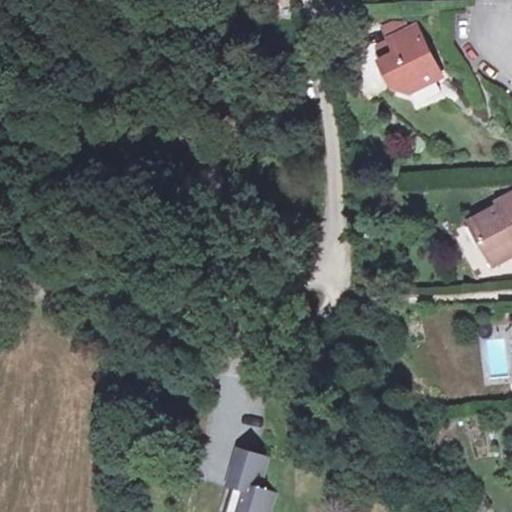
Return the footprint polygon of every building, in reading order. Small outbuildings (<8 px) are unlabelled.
[(391,25),(397,37),(415,29),(411,21),(400,20),(391,25)] [(390,57),(387,59),(400,87),(413,92),(445,78),(437,61),(440,60),(424,25),(415,29),(397,37),(403,51),(390,57)] [(397,37),(384,43),(390,57),(403,51),(397,37)] [(511,196),(504,200),(506,204),(463,222),(482,268),(511,254),(511,250),(504,232),(508,229),(511,236),(511,235),(511,196)] [(247,440),(235,475),(244,478),(231,511),(274,511),(282,491),(262,484),(274,450),(247,440)]
